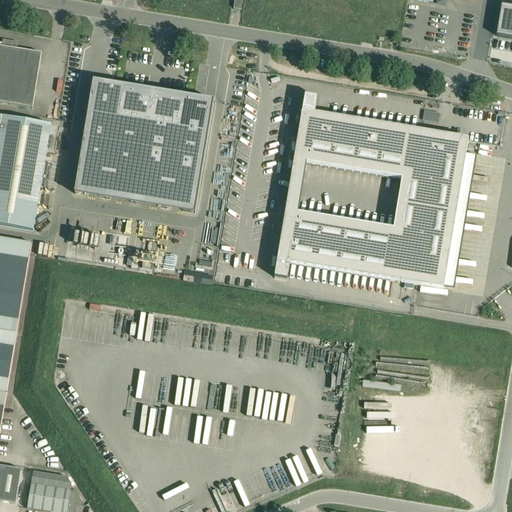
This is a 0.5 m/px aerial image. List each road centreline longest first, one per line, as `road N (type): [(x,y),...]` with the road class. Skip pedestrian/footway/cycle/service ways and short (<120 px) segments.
road 1 (unclassified): [(511,92),(398,60),(15,0)]
road 2 (unclassified): [(285,511),(322,495),(430,511)]
